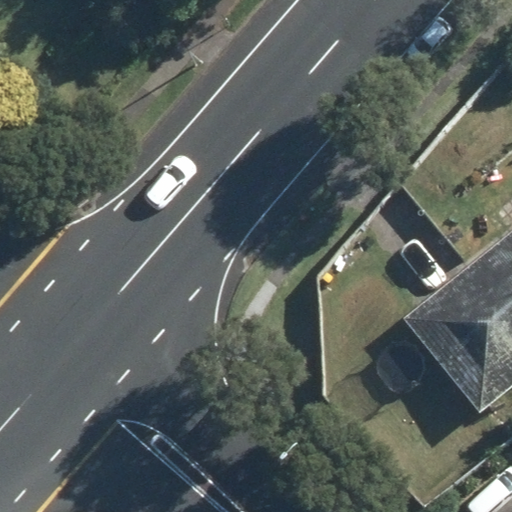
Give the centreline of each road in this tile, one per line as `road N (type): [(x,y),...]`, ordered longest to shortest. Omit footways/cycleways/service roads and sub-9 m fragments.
road 1 (secondary): [(372,0),(100,313)]
road 2 (residential): [(100,313),(292,511)]
road 3 (residential): [(165,511),(23,404)]
